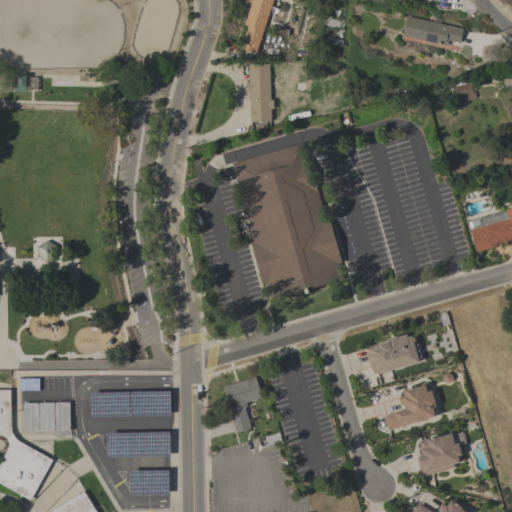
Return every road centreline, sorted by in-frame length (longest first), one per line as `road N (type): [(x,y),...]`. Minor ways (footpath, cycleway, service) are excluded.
road 1 (residential): [(191,511),(187,341),(166,211),(182,97),(208,19),(204,0)]
road 2 (residential): [(188,365),(511,274)]
road 3 (residential): [(323,328),(362,469),(376,487)]
